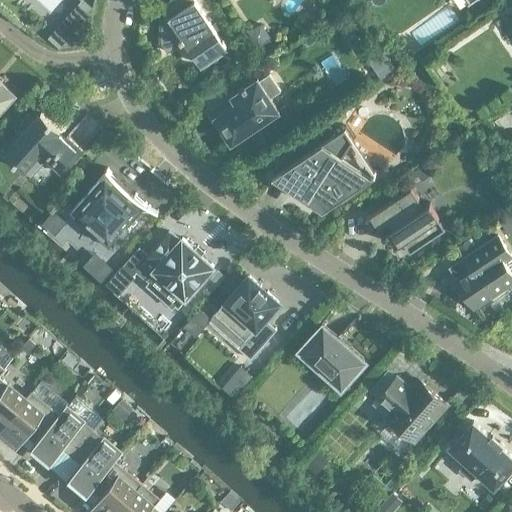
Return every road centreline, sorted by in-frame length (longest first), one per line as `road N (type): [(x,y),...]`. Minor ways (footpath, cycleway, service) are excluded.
road 1 (residential): [(116,53),(140,115),(186,168),(511,386)]
road 2 (residential): [(116,53),(57,61),(0,23)]
